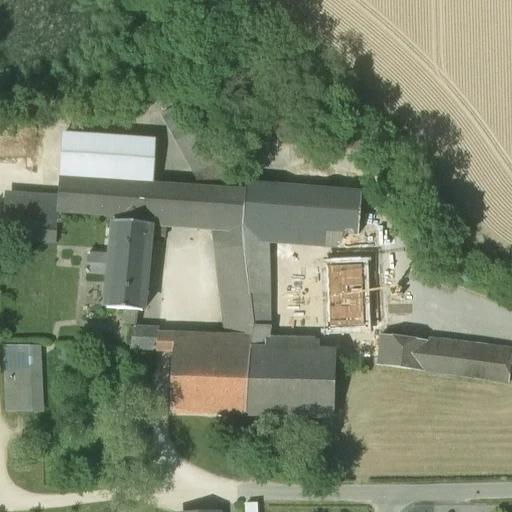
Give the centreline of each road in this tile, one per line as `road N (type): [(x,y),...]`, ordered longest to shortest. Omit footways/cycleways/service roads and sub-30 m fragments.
road 1 (residential): [(383,493),(158,491)]
road 2 (track): [(158,491),(6,506),(0,486)]
road 3 (residential): [(511,491),(383,493)]
